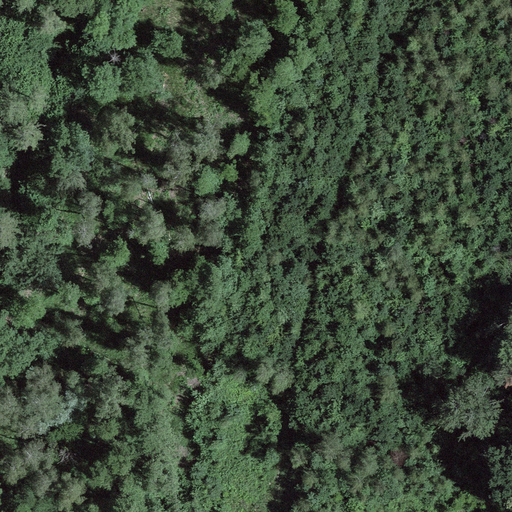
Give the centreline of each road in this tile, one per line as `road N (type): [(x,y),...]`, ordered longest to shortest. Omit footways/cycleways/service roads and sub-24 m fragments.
road 1 (track): [(413,0),(317,276),(272,511)]
road 2 (track): [(76,0),(0,231)]
